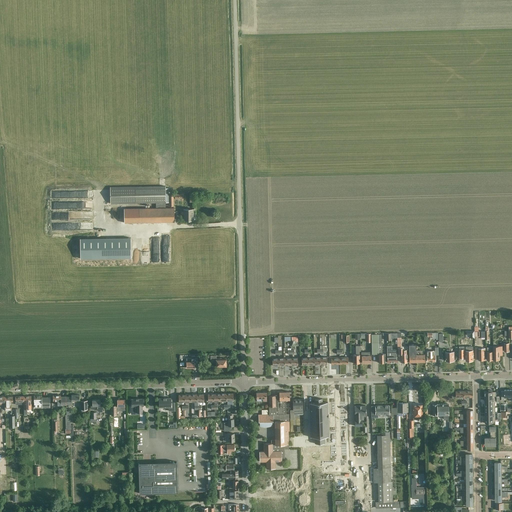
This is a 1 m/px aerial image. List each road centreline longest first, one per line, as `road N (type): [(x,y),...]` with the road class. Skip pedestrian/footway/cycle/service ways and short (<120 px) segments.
road 1 (unclassified): [(242,326),(234,0)]
road 2 (unclassified): [(0,388),(244,381)]
road 3 (tertiary): [(244,381),(475,377)]
road 4 (tertiary): [(246,511),(244,381)]
